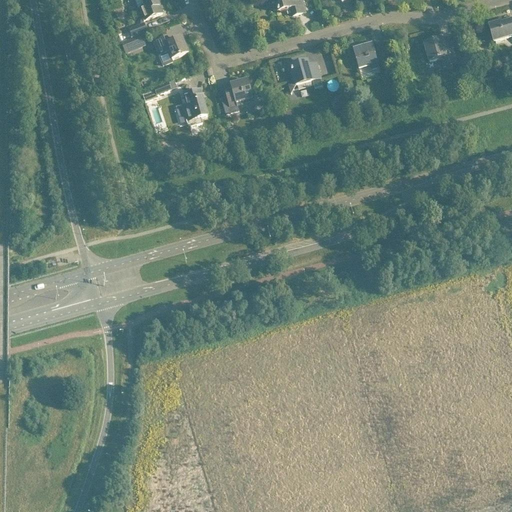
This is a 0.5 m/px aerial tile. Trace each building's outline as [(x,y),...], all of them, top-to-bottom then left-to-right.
[(146,22),(153,19),(163,15),(156,0),(134,0),(139,10),(141,9),(146,22)] [(305,14),(301,0),(274,0),(278,14),(291,10),(293,18),(305,14)] [(511,23),(501,26),(500,25),(490,28),(494,44),(511,39),(511,23)] [(132,38),(147,32),(144,26),(129,31),(132,38)] [(124,51),(136,47),(133,39),(121,44),(124,51)] [(189,55),(183,40),(170,45),(167,39),(154,45),(159,58),(169,54),(172,62),(189,55)] [(443,43),(442,41),(424,46),(429,64),(438,61),(438,62),(441,61),(443,69),(457,65),(451,41),(443,43)] [(353,51),(359,72),(369,69),(370,74),(380,71),(373,45),(353,51)] [(323,89),(316,66),(309,68),(308,64),(291,68),(293,78),(286,79),(291,96),(296,88),(313,83),(315,91),(323,89)] [(232,86),(231,86),(224,88),(228,101),(222,102),(226,116),(239,113),(237,105),(253,100),(248,82),(239,85),(240,87),(232,89),(232,86)] [(171,91),(168,84),(155,90),(158,97),(171,91)] [(208,118),(203,100),(200,92),(184,97),(187,108),(183,109),(189,129),(203,125),(201,119),(208,118)] [(283,115),(275,117),(279,132),(287,130),(283,115)]
